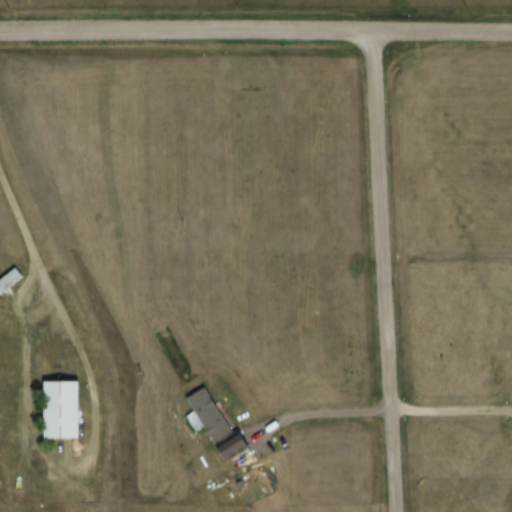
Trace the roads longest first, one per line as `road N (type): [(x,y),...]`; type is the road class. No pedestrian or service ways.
road 1 (residential): [(511,31),(0,33)]
road 2 (residential): [(367,35),(393,511)]
